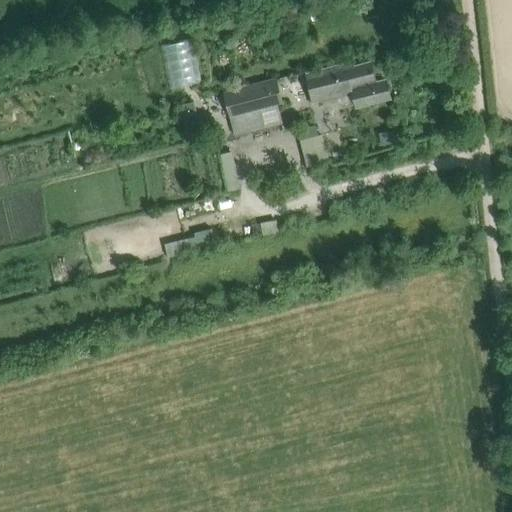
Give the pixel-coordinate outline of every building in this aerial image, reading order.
[(161,45),(172,88),(205,79),(194,37),(161,45)] [(356,107),(390,98),(385,81),(376,83),(370,63),(353,68),(351,63),(306,75),(313,103),(352,93),(356,107)] [(222,91),(228,117),(279,104),(272,79),(222,91)] [(196,120),(192,100),(177,104),(182,123),(196,120)] [(327,161),(320,134),(298,140),(304,167),(327,161)] [(238,149),(225,152),(233,189),(246,186),(238,149)] [(202,209),(162,219),(171,251),(210,241),(209,235),(221,232),(217,215),(205,219),(202,209)] [(233,225),(237,240),(259,234),(256,219),(233,225)]
